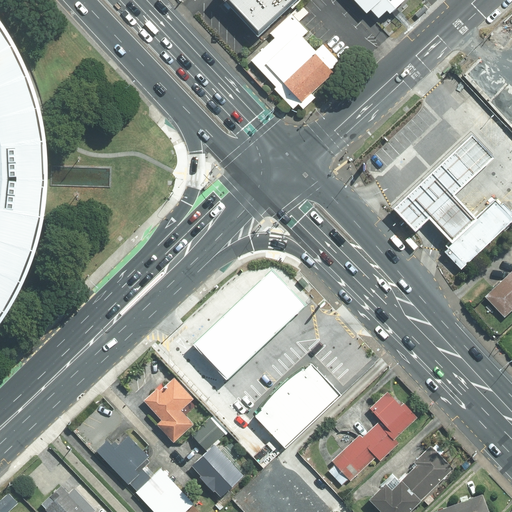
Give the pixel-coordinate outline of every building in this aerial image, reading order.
[(292,0),(231,0),(260,30),(292,0)] [(355,0),(368,13),(369,11),(371,10),(379,18),(387,10),(390,13),(396,7),(403,0),(355,0)] [(424,4),(415,13),(418,18),(428,8),(424,4)] [(335,57),(290,8),(248,46),(294,95),(335,57)] [(0,319),(27,266),(43,206),(43,139),(30,81),(0,22),(0,319)] [(494,156),(471,131),(391,205),(414,230),(428,216),(450,240),(452,242),(478,218),(476,216),(454,193),(494,156)] [(476,216),(478,218),(452,242),(450,240),(446,244),(448,247),(445,250),(460,267),(511,219),(511,215),(495,198),(476,216)] [(409,235),(405,239),(414,249),(418,245),(409,235)] [(192,345),(226,381),(306,306),(272,270),(192,345)] [(511,312),(511,271),(487,295),(507,317),(511,312)] [(255,416),(285,449),(342,395),(312,364),(305,370),(302,367),(295,372),(287,377),(282,382),(278,386),(272,391),(268,397),(263,402),(259,407),(262,410),(255,416)] [(194,397),(174,376),(159,390),(157,388),(144,399),(162,418),(157,423),(173,441),(193,423),(181,409),(194,397)] [(418,417),(389,386),(367,406),(380,420),(333,462),(349,480),(375,456),(379,460),(398,442),(394,438),(418,417)] [(224,432),(209,417),(192,433),(206,448),(224,432)] [(115,447),(107,439),(96,449),(128,482),(129,481),(138,472),(135,468),(147,457),(148,455),(128,434),(115,447)] [(214,443),(191,464),(201,474),(199,475),(213,490),(214,489),(220,495),(243,474),(214,443)] [(410,511),(456,468),(431,443),(413,460),(416,463),(392,487),(386,481),(369,497),(383,511),(410,511)] [(129,481),(137,490),(154,474),(145,465),(150,460),(147,457),(135,468),(138,472),(129,481)] [(137,490),(136,491),(155,511),(182,511),(193,502),(161,468),(154,474),(137,490)] [(92,511),(94,510),(63,479),(38,503),(46,511),(92,511)] [(0,500),(0,511),(6,511),(18,502),(9,493),(0,500)] [(490,511),(484,495),(435,511),(490,511)]
